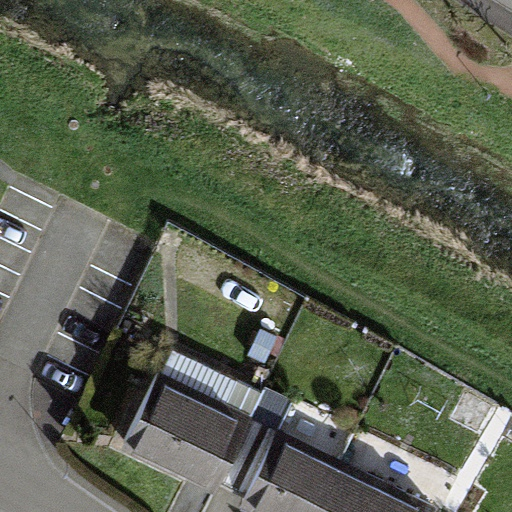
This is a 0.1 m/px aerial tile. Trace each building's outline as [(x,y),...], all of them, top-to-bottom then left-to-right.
[(259,321),(277,330),(291,302),(274,293),(259,321)] [(260,387),(171,344),(158,371),(247,414),(259,389),(260,387)] [(158,371),(154,369),(122,437),(214,481),(216,477),(247,414),(158,371)] [(337,384),(324,408),(340,416),(353,393),(337,384)] [(285,402),(259,389),(247,414),(216,477),(242,490),(240,494),(276,511),(310,511),(337,458),(273,427),(285,402)] [(424,511),(429,503),(337,458),(310,511),(424,511)]
